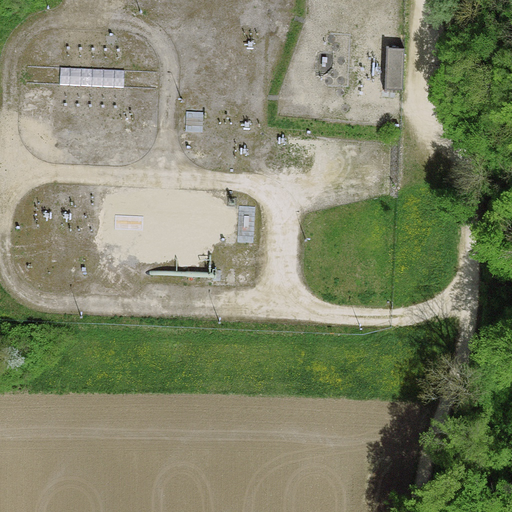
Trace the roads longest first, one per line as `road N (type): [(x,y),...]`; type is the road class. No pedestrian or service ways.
road 1 (track): [(429,0),(467,238),(462,334),(419,460),(412,511)]
road 2 (track): [(465,296),(393,316),(40,301)]
